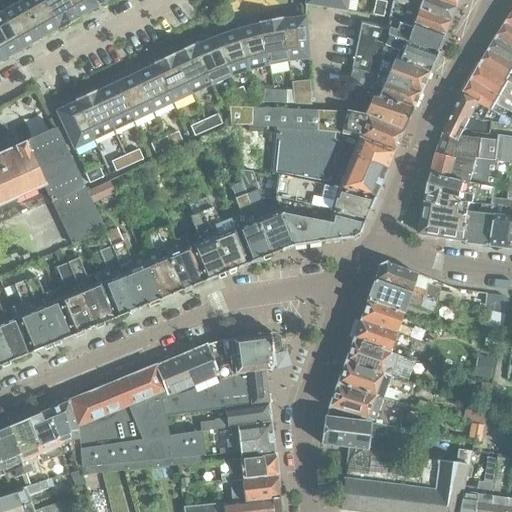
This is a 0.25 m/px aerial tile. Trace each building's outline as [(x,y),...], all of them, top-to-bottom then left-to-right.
[(59,29),(42,0),(24,0),(19,3),(40,39),(58,29),(59,29)] [(78,18),(67,0),(42,0),(59,29),(58,29),(59,31),(79,20),(78,18)] [(67,0),(78,18),(97,7),(92,0),(67,0)] [(305,0),(305,5),(346,12),(348,0),(305,0)] [(383,17),(387,3),(376,0),(373,15),(383,17)] [(455,6),(438,0),(421,0),(419,0),(393,0),(393,2),(403,5),(449,21),(455,6)] [(449,21),(403,5),(393,2),(390,16),(412,24),(444,36),(449,21)] [(19,3),(0,14),(21,50),(40,39),(19,3)] [(0,14),(0,13),(0,56),(2,61),(21,50),(0,14)] [(385,35),(405,42),(438,54),(444,36),(412,24),(390,16),(387,29),(385,35)] [(304,18),(282,20),(281,21),(288,62),(308,60),(305,17),(304,17),(304,18)] [(281,21),(282,20),(282,18),(257,23),(258,25),(259,25),(268,66),(286,62),(288,62),(281,21)] [(385,35),(387,29),(360,22),(360,23),(361,24),(351,69),(377,75),(382,53),(394,58),(397,60),(405,42),(385,35)] [(511,26),(507,24),(498,38),(511,45),(511,26)] [(259,25),(258,25),(237,32),(249,71),(266,66),(268,66),(259,25)] [(249,71),(237,32),(215,40),(230,78),(249,71)] [(511,45),(498,38),(490,51),(511,64),(511,45)] [(215,40),(194,47),(193,47),(211,85),(230,78),(215,40)] [(438,54),(405,42),(397,60),(429,72),(438,54)] [(193,45),(173,55),(192,95),(211,85),(193,47),(194,47),(193,45)] [(511,64),(490,51),(482,65),(511,84),(511,64)] [(377,75),(386,80),(384,83),(419,95),(429,72),(397,60),(394,58),(382,53),(377,75)] [(192,95),(173,55),(152,64),(153,66),(154,66),(172,104),(192,95)] [(511,84),(482,65),(473,80),(511,103),(511,84)] [(154,66),(153,66),(135,75),(153,113),(172,104),(154,66)] [(153,113),(135,75),(115,84),(133,122),(153,113)] [(374,85),(382,89),(378,98),(371,98),(371,99),(372,100),(372,99),(393,103),(411,110),(411,111),(412,111),(419,95),(384,83),(386,80),(377,75),(374,85)] [(511,103),(473,80),(465,94),(480,102),(478,104),(490,111),(503,117),(505,114),(507,115),(509,112),(511,113),(511,103)] [(115,84),(96,93),(113,131),(133,122),(115,84)] [(235,90),(242,108),(251,108),(242,87),(235,90)] [(242,108),(235,90),(226,94),(231,107),(242,108)] [(273,103),(274,90),(261,90),(260,103),(273,103)] [(286,91),(274,90),(273,103),(286,104),(286,91)] [(96,93),(95,91),(74,101),(75,103),(76,102),(94,140),(113,131),(96,93)] [(311,105),(311,92),(298,92),(298,104),(311,105)] [(480,102),(465,94),(455,114),(470,121),(473,116),(484,121),(490,111),(478,104),(480,102)] [(393,103),(372,99),(372,100),(371,99),(364,115),(403,131),(406,123),(412,111),(411,111),(411,110),(393,103)] [(76,102),(75,103),(56,112),(74,150),(94,140),(76,102)] [(403,131),(364,115),(346,111),(346,113),(229,108),(231,126),(239,125),(276,128),(341,133),(358,137),(395,150),(403,131)] [(470,121),(455,114),(445,134),(444,136),(460,140),(462,136),(464,133),(490,136),(492,122),(484,121),(473,116),(470,121)] [(218,115),(204,121),(208,131),(222,124),(218,115)] [(208,131),(204,121),(190,127),(195,137),(208,131)] [(341,133),(276,128),(272,176),(277,176),(375,197),(387,169),(389,163),(380,160),(378,164),(341,151),(337,150),(341,133)] [(0,153),(0,205),(45,185),(72,244),(104,230),(92,204),(87,193),(87,192),(56,129),(0,153)] [(178,132),(164,138),(169,148),(183,142),(178,132)] [(358,137),(341,133),(337,150),(341,151),(378,164),(380,160),(389,163),(394,152),(395,150),(358,137)] [(511,136),(498,135),(498,141),(496,161),(499,162),(511,163),(511,136)] [(460,140),(444,136),(437,155),(439,155),(496,161),(498,141),(462,136),(460,140)] [(169,148),(164,138),(151,145),(155,154),(169,148)] [(139,150),(125,156),(129,166),(143,160),(139,150)] [(499,162),(496,161),(439,155),(433,175),(495,189),(499,162)] [(129,166),(125,156),(111,162),(116,172),(129,166)] [(99,168),(85,174),(89,184),(103,178),(99,168)] [(247,195),(258,190),(252,173),(240,178),(241,182),(247,195)] [(494,199),(495,189),(433,175),(428,194),(428,195),(426,203),(450,208),(451,201),(470,203),(493,206),(494,199)] [(277,176),(274,193),(365,218),(375,197),(277,176)] [(110,182),(87,193),(92,204),(115,193),(110,182)] [(247,195),(241,182),(231,186),(235,199),(247,195)] [(258,190),(247,195),(272,255),(293,246),(275,202),(264,206),(258,190)] [(358,235),(365,218),(274,193),(274,196),(275,202),(293,246),(331,241),(352,238),(358,235)] [(241,215),(230,220),(248,264),(272,255),(247,195),(235,199),(241,215)] [(212,207),(207,197),(197,201),(201,211),(212,207)] [(496,215),(492,244),(508,247),(511,220),(511,200),(508,200),(494,199),(493,206),(492,215),(496,215)] [(193,215),(201,212),(197,201),(188,204),(193,215)] [(464,241),(464,240),(470,203),(451,201),(450,208),(426,203),(421,235),(464,241)] [(493,206),(470,203),(464,240),(492,244),(496,215),(492,215),(493,206)] [(212,208),(201,212),(226,273),(248,264),(230,220),(219,224),(212,208)] [(201,212),(193,215),(189,216),(196,232),(184,236),(203,282),(226,273),(201,212)] [(155,228),(165,224),(161,213),(151,217),(151,218),(155,228)] [(155,228),(151,218),(141,222),(145,232),(155,228)] [(165,224),(155,228),(181,291),(203,282),(184,236),(174,241),(167,223),(165,224)] [(110,246),(127,239),(125,234),(120,237),(116,228),(105,233),(107,238),(110,246)] [(181,291),(155,228),(145,232),(144,233),(151,250),(140,255),(159,300),(181,291)] [(110,246),(107,238),(96,242),(100,250),(110,246)] [(127,239),(110,246),(128,289),(137,310),(159,300),(140,255),(135,258),(127,239)] [(105,268),(96,272),(116,318),(137,310),(128,289),(110,246),(100,250),(98,251),(105,268)] [(78,259),(67,263),(95,327),(116,318),(96,272),(85,276),(78,259)] [(95,327),(67,263),(56,268),(63,286),(53,289),(73,336),(95,327)] [(431,286),(434,280),(416,275),(386,263),(379,266),(374,281),(435,301),(456,302),(457,291),(438,289),(431,286)] [(73,336),(53,289),(44,293),(35,276),(25,281),(52,345),(73,336)] [(52,345),(25,281),(14,285),(20,303),(11,306),(15,317),(29,354),(52,345)] [(435,301),(374,281),(367,301),(402,313),(406,302),(432,310),(435,301)] [(484,309),(487,310),(506,314),(509,300),(504,295),(487,294),(484,309)] [(367,301),(360,320),(410,338),(412,330),(398,325),(402,313),(367,301)] [(5,321),(0,309),(0,337),(11,362),(29,354),(15,317),(5,321)] [(506,314),(487,310),(483,328),(503,332),(506,314)] [(360,320),(353,339),(388,352),(392,341),(396,342),(395,345),(408,349),(407,351),(421,355),(425,344),(410,338),(360,320)] [(206,344),(156,365),(167,397),(234,373),(239,373),(265,370),(269,370),(273,365),(272,353),(275,353),(280,348),(279,337),(273,333),(221,341),(206,344)] [(488,345),(487,348),(497,350),(499,338),(489,336),(488,341),(488,345)] [(0,366),(11,362),(0,337),(0,366)] [(388,352),(353,339),(345,362),(390,377),(394,363),(411,369),(414,362),(388,352)] [(478,358),(475,374),(490,377),(494,361),(478,358)] [(413,384),(407,382),(390,377),(345,362),(337,384),(382,399),(386,388),(409,395),(413,384)] [(167,397),(156,365),(70,401),(71,402),(69,403),(77,430),(82,464),(84,474),(200,463),(199,455),(204,455),(201,431),(169,435),(164,416),(161,399),(167,397)] [(234,373),(167,397),(161,399),(164,416),(224,408),(225,408),(268,403),(265,370),(239,373),(234,373)] [(382,399),(337,384),(329,408),(348,414),(347,417),(386,425),(398,427),(407,405),(382,399)] [(483,384),(480,398),(487,400),(490,385),(483,384)] [(69,402),(48,410),(59,447),(67,443),(75,467),(82,464),(77,430),(69,403),(69,402)] [(483,419),(485,407),(465,402),(462,419),(472,421),(482,424),(483,419)] [(270,421),(268,403),(225,408),(226,417),(215,418),(215,419),(200,422),(201,431),(237,426),(270,421)] [(416,410),(436,414),(437,407),(418,403),(416,410)] [(48,410),(29,418),(41,454),(43,462),(61,454),(59,447),(48,410)] [(385,427),(386,425),(347,417),(345,420),(325,417),(322,444),(348,448),(367,450),(368,440),(372,437),(372,433),(384,435),(385,427)] [(41,454),(29,418),(9,427),(25,474),(33,471),(29,459),(41,454)] [(270,421),(237,426),(238,438),(227,440),(228,447),(220,448),(221,454),(240,451),(241,458),(274,455),(270,421)] [(483,426),(471,424),(468,441),(479,443),(483,426)] [(25,474),(9,427),(0,430),(0,464),(2,470),(12,466),(16,477),(25,474)] [(392,428),(391,437),(405,439),(406,429),(392,428)] [(472,466),(468,465),(471,452),(458,450),(456,464),(422,460),(420,477),(368,471),(370,461),(387,463),(388,452),(367,450),(348,448),(340,510),(359,511),(457,511),(463,485),(466,474),(470,475),(472,466)] [(274,455),(241,458),(227,460),(228,473),(221,474),(222,483),(230,482),(276,476),(274,455)] [(508,464),(508,456),(497,455),(496,459),(497,460),(497,464),(508,464)] [(489,511),(495,475),(497,464),(497,460),(496,459),(487,458),(483,483),(477,482),(476,487),(472,511),(489,511)] [(0,470),(2,470),(0,464),(0,494),(10,492),(7,484),(0,487),(0,470)] [(83,484),(79,471),(70,474),(75,487),(83,484)] [(505,511),(507,499),(500,498),(502,476),(495,475),(489,511),(505,511)] [(279,498),(276,476),(230,482),(232,501),(279,498)] [(51,478),(10,492),(0,494),(0,511),(3,511),(32,504),(29,496),(54,487),(51,478)] [(189,489),(188,481),(180,482),(181,490),(189,489)] [(472,511),(476,487),(463,485),(457,511),(472,511)] [(280,511),(279,498),(232,501),(183,506),(184,511),(280,511)] [(32,504),(3,511),(58,511),(67,509),(63,501),(35,511),(32,504)]
